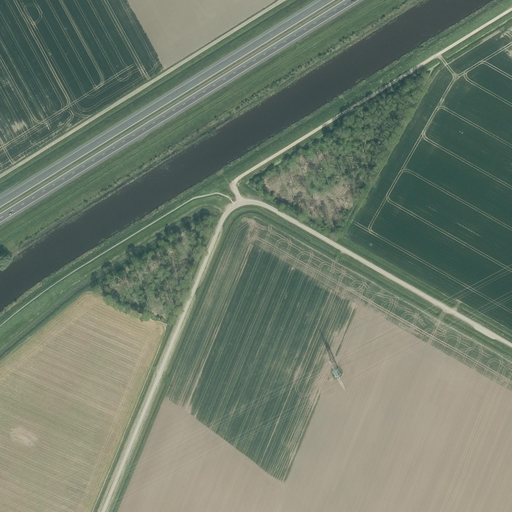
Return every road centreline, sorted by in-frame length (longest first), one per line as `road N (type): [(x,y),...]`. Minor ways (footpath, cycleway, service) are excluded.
road 1 (motorway): [(0,217),(351,0)]
road 2 (motorway): [(328,0),(0,203)]
road 3 (unclassified): [(241,203),(237,178),(511,9)]
road 4 (unclassified): [(102,511),(222,219),(235,205)]
road 5 (unclassified): [(0,175),(282,0)]
road 6 (unclassified): [(511,345),(269,207),(241,203)]
